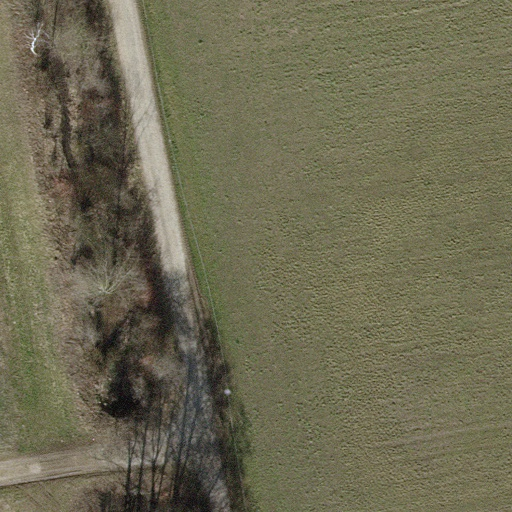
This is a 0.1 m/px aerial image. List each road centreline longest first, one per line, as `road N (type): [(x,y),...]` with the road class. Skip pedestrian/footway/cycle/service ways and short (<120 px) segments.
road 1 (track): [(130,0),(210,445)]
road 2 (track): [(210,445),(0,477)]
